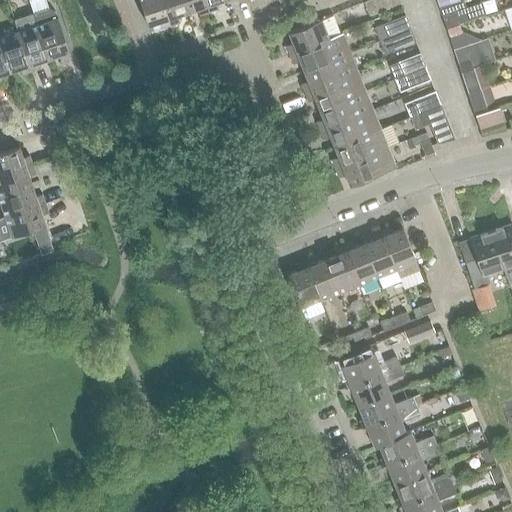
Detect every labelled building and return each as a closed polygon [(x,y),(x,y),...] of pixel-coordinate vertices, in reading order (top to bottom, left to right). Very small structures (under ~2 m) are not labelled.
[(160,0),(138,0),(147,26),(158,22),(160,29),(169,26),(160,0)] [(160,0),(169,26),(179,22),(176,16),(186,13),(182,0),(160,0)] [(182,0),(186,13),(197,9),(199,16),(208,13),(203,0),(182,0)] [(203,0),(208,13),(217,10),(215,3),(224,0),(203,0)] [(397,0),(368,0),(362,2),(368,16),(399,3),(397,0)] [(462,1),(440,8),(447,27),(484,14),(480,3),(465,8),(462,1)] [(33,15),(47,59),(57,56),(60,62),(70,59),(54,12),(49,10),(33,15)] [(20,31),(17,32),(30,72),(39,69),(37,62),(47,59),(33,15),(16,21),(20,31)] [(373,28),(378,41),(409,29),(404,16),(373,28)] [(285,46),(289,55),(328,39),(329,39),(328,38),(321,19),(287,33),(291,44),(285,46)] [(461,33),(458,24),(445,29),(448,37),(461,33)] [(383,55),(415,42),(409,29),(378,41),(383,55)] [(30,72),(17,32),(0,37),(0,46),(9,72),(19,69),(21,75),(30,72)] [(299,62),(302,72),(350,53),(342,32),(328,38),(329,39),(328,39),(289,55),(292,64),(299,62)] [(462,72),(472,69),(496,61),(488,39),(454,50),(462,72)] [(0,74),(9,72),(0,46),(0,82),(1,82),(0,80),(0,74)] [(300,84),(304,93),(357,71),(350,53),(302,72),(306,82),(300,84)] [(388,66),(393,79),(424,67),(419,53),(388,66)] [(399,92),(430,80),(424,67),(393,79),(399,92)] [(472,69),(462,72),(461,73),(468,94),(479,90),(472,69)] [(314,100),(318,110),(365,90),(357,71),(304,93),(307,102),(314,100)] [(315,122),(319,131),(372,109),(365,90),(318,110),(322,119),(315,122)] [(474,115),(486,111),(479,90),(468,94),(474,115)] [(403,104),(408,117),(440,105),(434,91),(403,104)] [(414,130),(445,118),(440,105),(408,117),(414,130)] [(486,111),(474,115),(481,133),(504,126),(497,107),(486,111)] [(329,137),(333,147),(380,128),(372,109),(319,131),(322,140),(329,137)] [(330,160),(334,169),(387,147),(380,128),(333,147),(337,157),(330,160)] [(424,155),(432,152),(425,133),(411,138),(413,145),(419,142),(424,155)] [(414,147),(413,145),(411,138),(405,141),(408,149),(414,147)] [(0,152),(0,175),(31,165),(28,156),(22,158),(18,147),(0,152)] [(387,147),(334,169),(338,178),(344,175),(348,186),(395,167),(387,147)] [(0,196),(31,186),(28,176),(34,174),(31,165),(0,175),(0,196)] [(0,196),(0,206),(4,217),(44,204),(41,194),(35,197),(31,186),(0,196)] [(44,204),(4,217),(10,238),(44,226),(41,215),(47,213),(44,204)] [(511,227),(511,224),(490,231),(502,269),(511,266),(511,227)] [(398,278),(418,270),(402,228),(391,233),(388,226),(379,230),(395,270),(398,278)] [(376,277),(395,270),(379,230),(370,234),(373,240),(363,244),(376,277)] [(486,275),(502,269),(490,231),(468,238),(475,258),(464,262),(473,289),(489,283),(486,275)] [(350,242),(341,245),(357,285),(376,277),(363,244),(353,248),(350,242)] [(338,293),(357,285),(341,245),(332,249),(335,255),(325,259),(338,293)] [(338,293),(325,259),(315,263),(313,257),(303,261),(319,300),(338,293)] [(286,275),(299,308),(319,300),(303,261),(294,264),(297,270),(286,275)] [(479,310),(489,307),(485,297),(475,300),(479,310)] [(434,310),(431,302),(418,307),(421,316),(434,310)] [(409,320),(405,312),(392,317),(395,326),(409,320)] [(395,326),(392,317),(379,323),(382,331),(395,326)] [(429,321),(403,332),(407,343),(434,333),(429,321)] [(371,336),(368,327),(354,332),(358,342),(371,336)] [(358,342),(354,332),(341,338),(344,347),(358,342)] [(332,351),(329,343),(315,348),(318,356),(332,351)] [(440,358),(451,354),(448,347),(437,351),(440,358)] [(340,365),(349,386),(399,366),(395,357),(377,364),(372,352),(340,365)] [(403,375),(399,366),(349,386),(357,406),(388,393),(384,382),(403,375)] [(452,379),(459,376),(455,366),(448,369),(452,379)] [(459,401),(468,398),(463,387),(454,391),(459,401)] [(357,406),(365,426),(415,406),(415,405),(411,397),(393,404),(388,393),(357,406)] [(415,405),(421,403),(417,394),(411,397),(415,405)] [(373,447),(378,446),(377,444),(405,433),(404,432),(400,422),(419,415),(415,406),(365,426),(373,447)] [(377,444),(378,446),(385,464),(436,444),(432,435),(413,443),(409,430),(404,432),(405,433),(377,444)] [(439,453),(436,444),(385,464),(394,485),(425,472),(421,461),(439,453)] [(480,451),(484,463),(492,460),(487,448),(480,451)] [(488,471),(492,481),(499,479),(495,468),(488,471)] [(394,485),(402,505),(452,484),(448,475),(429,483),(425,472),(394,485)] [(455,493),(452,484),(402,505),(404,511),(441,511),(437,501),(455,493)] [(503,501),(508,499),(503,487),(493,491),(496,498),(503,501)]
